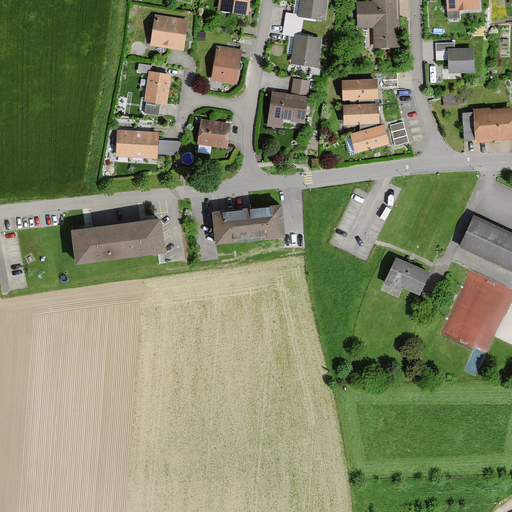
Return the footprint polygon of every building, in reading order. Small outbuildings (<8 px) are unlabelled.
[(218,0),(216,11),(247,17),(250,0),(218,0)] [(303,19),(323,22),(327,0),(301,0),(299,15),(299,18),(303,19)] [(444,0),(445,12),(479,10),(478,0),(444,0)] [(375,4),(360,4),(360,30),(377,30),(377,47),(401,47),(401,1),(375,1),(375,4)] [(148,45),(182,50),(187,18),(153,13),(148,45)] [(282,36),(295,38),(295,36),(300,36),(303,19),(299,18),(299,15),(284,13),(282,36)] [(317,69),(321,40),(300,36),(295,36),(295,38),(290,65),(317,69)] [(216,45),(211,79),(236,83),(242,49),(216,45)] [(474,50),(447,51),(448,73),(476,72),(474,50)] [(142,100),(166,104),(170,72),(147,69),(142,100)] [(284,121),(303,125),(310,82),(292,79),(290,95),(272,92),(265,130),(282,133),(284,121)] [(341,102),(377,101),(377,79),(341,80),(341,102)] [(342,105),(342,126),(379,126),(379,104),(342,105)] [(464,143),(511,139),(511,107),(461,111),(464,143)] [(197,138),(228,142),(231,124),(200,119),(197,138)] [(391,123),(395,144),(409,141),(405,121),(391,123)] [(350,135),(355,155),(390,146),(385,126),(350,135)] [(114,157),(156,158),(157,131),(115,129),(114,157)] [(160,138),(159,153),(180,153),(180,139),(160,138)] [(283,204),(211,210),(214,246),(285,241),(283,204)] [(511,230),(474,213),(456,251),(511,276),(511,230)] [(160,215),(69,228),(74,264),(165,252),(160,215)] [(419,295),(430,273),(395,256),(384,278),(419,295)]
